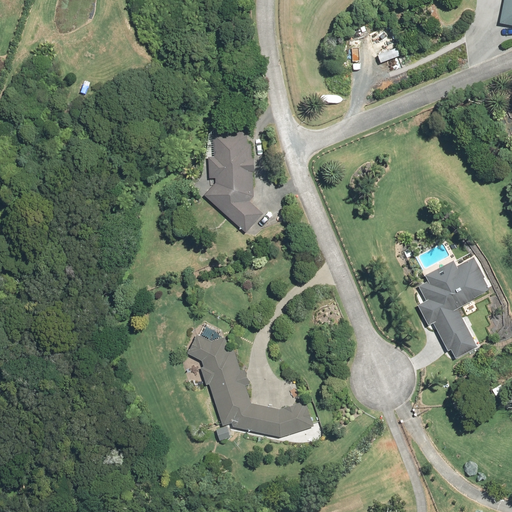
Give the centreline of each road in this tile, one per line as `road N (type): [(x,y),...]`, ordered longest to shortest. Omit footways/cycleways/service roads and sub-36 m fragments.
road 1 (residential): [(396,383),(293,142)]
road 2 (residential): [(293,142),(511,56)]
road 3 (residential): [(293,142),(267,0)]
